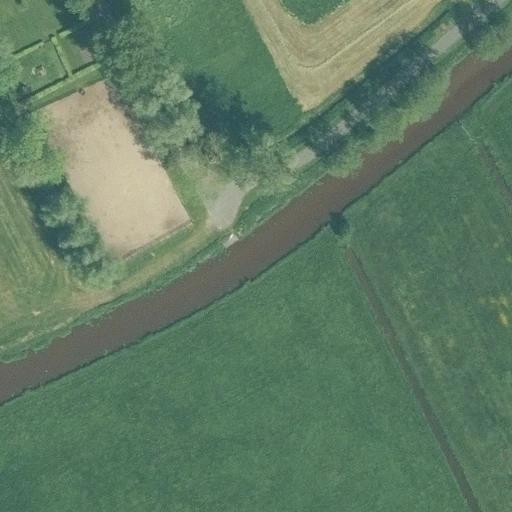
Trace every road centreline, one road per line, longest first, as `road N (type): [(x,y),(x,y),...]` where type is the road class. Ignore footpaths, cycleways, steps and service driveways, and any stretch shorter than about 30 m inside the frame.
road 1 (unclassified): [(210,194),(306,155),(495,0)]
road 2 (track): [(75,303),(119,288),(222,216)]
